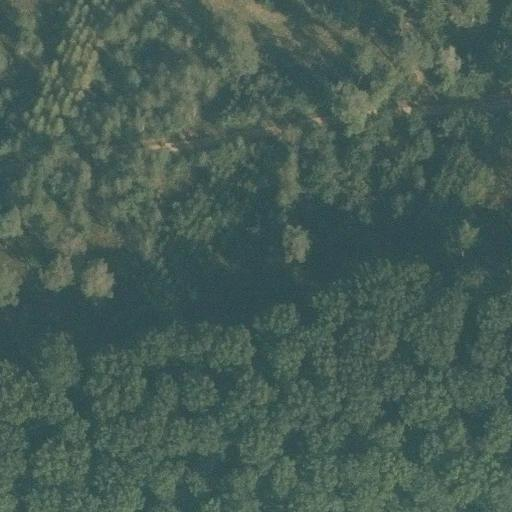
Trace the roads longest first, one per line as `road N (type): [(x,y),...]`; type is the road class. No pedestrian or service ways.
road 1 (track): [(511,99),(0,169)]
road 2 (track): [(459,106),(353,73),(251,20)]
